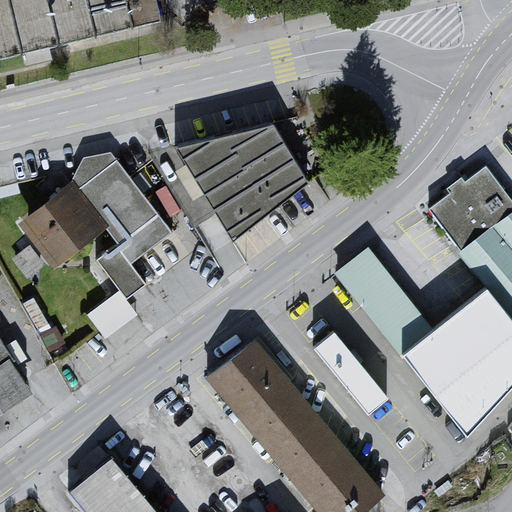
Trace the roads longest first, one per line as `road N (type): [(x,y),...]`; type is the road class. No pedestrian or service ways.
road 1 (tertiary): [(0,484),(392,189),(445,120),(458,83),(454,23)]
road 2 (unclassified): [(0,129),(454,23)]
